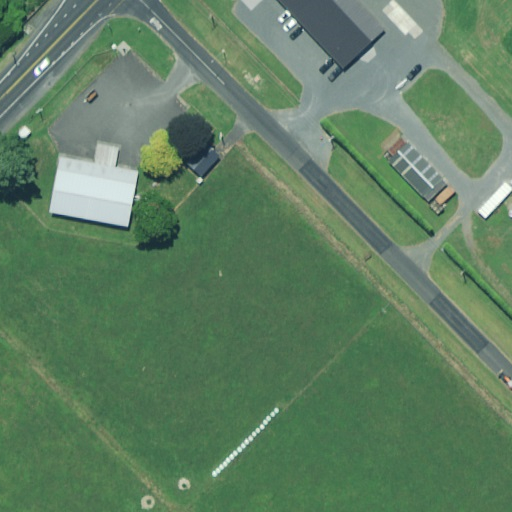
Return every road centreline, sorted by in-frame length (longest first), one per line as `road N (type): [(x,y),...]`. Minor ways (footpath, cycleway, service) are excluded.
road 1 (unclassified): [(511,374),(143,0)]
road 2 (primary): [(0,100),(100,0)]
